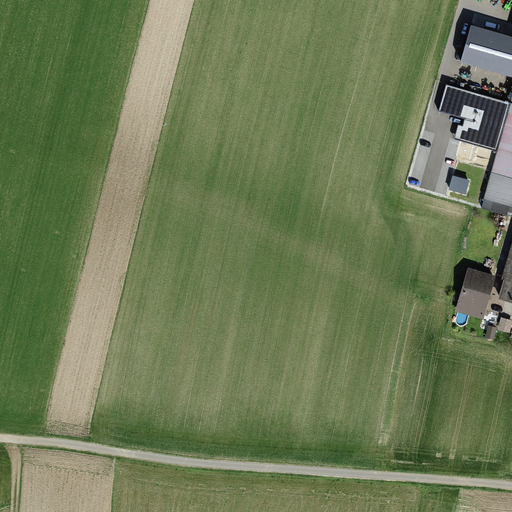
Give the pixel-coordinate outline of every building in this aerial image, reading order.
[(511,38),(471,27),(462,61),(511,75),(511,38)] [(495,149),(507,104),(446,86),(440,110),(466,118),(464,127),(459,126),(455,137),(495,149)] [(511,105),(510,105),(482,207),(511,215),(511,105)] [(511,240),(497,291),(511,295),(511,240)] [(465,268),(453,308),(479,316),(491,276),(465,268)] [(499,317),(497,326),(508,329),(510,320),(499,317)]
